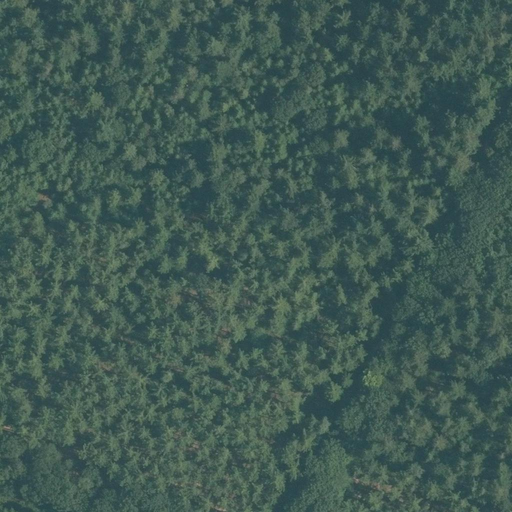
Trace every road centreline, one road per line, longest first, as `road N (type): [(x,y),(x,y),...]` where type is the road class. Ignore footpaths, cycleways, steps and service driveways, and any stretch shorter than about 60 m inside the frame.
road 1 (track): [(511,293),(445,270),(511,146)]
road 2 (track): [(120,511),(0,467)]
